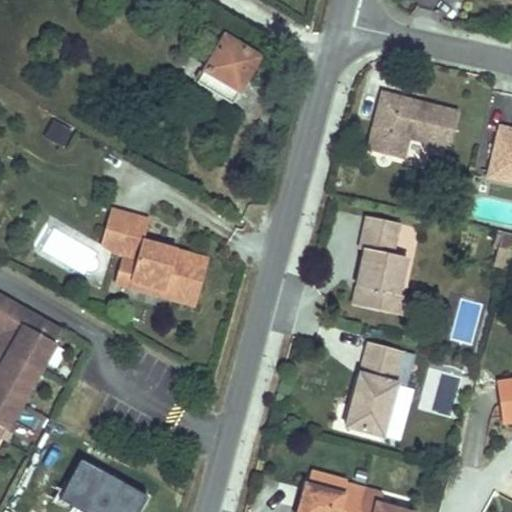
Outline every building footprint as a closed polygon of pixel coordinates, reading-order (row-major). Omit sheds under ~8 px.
[(263,54),(228,33),(200,78),(230,98),(248,69),(254,72),(263,54)] [(451,142),(458,109),(416,100),(414,107),(397,103),(398,96),(380,92),(369,146),(405,154),(409,133),(451,142)] [(416,100),(398,96),(397,103),(414,107),(416,100)] [(50,117),(40,137),(61,147),(71,127),(50,117)] [(511,127),(499,125),(487,174),(511,180),(511,127)] [(212,253),(150,237),(156,216),(133,210),(117,206),(107,243),(124,247),(144,252),(138,275),(180,285),(178,292),(201,298),(212,253)] [(391,254),(398,223),(366,216),(359,248),(364,249),(364,250),(352,304),(388,312),(392,295),(397,296),(406,257),(391,254)] [(511,236),(499,233),(495,249),(511,253),(511,236)] [(180,285),(138,275),(136,281),(178,292),(180,285)] [(0,330),(1,331),(18,302),(0,291),(0,330)] [(392,295),(388,312),(400,315),(404,297),(397,296),(392,295)] [(64,329),(18,302),(1,331),(0,333),(0,433),(3,435),(64,329)] [(369,342),(346,426),(383,436),(397,383),(393,382),(401,350),(369,342)] [(511,374),(492,377),(496,419),(511,417),(511,374)] [(141,511),(149,497),(82,461),(62,499),(79,508),(76,511),(141,511)] [(307,481),(298,511),(414,511),(415,511),(379,501),(381,490),(346,481),(343,491),(307,481)]
